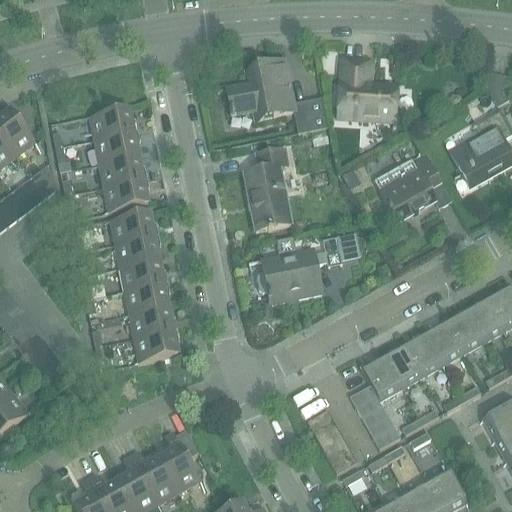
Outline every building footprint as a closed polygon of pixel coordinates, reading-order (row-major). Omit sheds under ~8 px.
[(342,60),(341,79),(338,121),(393,125),(394,111),(395,91),(369,89),(368,92),(362,92),(364,67),(344,66),(344,60),(342,60)] [(284,66),(262,70),(263,71),(264,71),(264,75),(253,78),(252,73),(254,73),(253,72),(246,74),(249,88),(227,93),(231,113),(230,113),(231,120),(235,119),(234,118),(254,114),(256,123),(276,120),(293,116),(298,138),(328,131),(322,102),(292,108),(284,66)] [(490,77),(487,94),(497,111),(509,104),(502,93),(505,80),(490,77)] [(4,121),(0,124),(0,139),(16,161),(35,147),(8,111),(1,117),(4,121)] [(130,129),(128,113),(89,121),(94,145),(137,137),(136,128),(130,129)] [(451,157),(451,159),(461,176),(454,181),(454,182),(469,173),(476,187),(487,181),(489,185),(490,185),(488,181),(502,173),(504,177),(505,176),(503,172),(511,167),(511,163),(502,145),(511,139),(511,137),(500,115),(476,128),(482,139),(451,157)] [(60,137),(52,139),(55,153),(63,152),(60,137)] [(139,146),(137,137),(94,145),(98,168),(137,160),(134,147),(139,146)] [(21,167),(16,161),(0,139),(0,179),(1,182),(21,167)] [(66,167),(63,152),(55,153),(58,168),(66,167)] [(284,152),(275,154),(255,158),(259,174),(244,177),(249,204),(252,204),(254,214),(251,215),(255,236),(267,233),(268,235),(272,234),(271,232),(291,229),(279,170),(287,169),(284,152)] [(389,211),(387,212),(389,216),(391,215),(397,226),(434,205),(428,193),(439,186),(423,158),(411,165),(416,175),(380,195),(389,211)] [(140,176),(137,160),(98,168),(103,193),(147,184),(145,175),(140,176)] [(55,195),(50,168),(48,169),(31,182),(46,202),(55,195)] [(46,202),(31,182),(21,189),(36,209),(46,202)] [(62,186),(63,193),(65,200),(72,199),(69,184),(62,186)] [(148,193),(147,184),(103,193),(108,218),(128,214),(147,209),(143,194),(148,193)] [(36,209),(21,189),(12,196),(27,216),(36,209)] [(27,216),(12,196),(2,204),(17,224),(27,216)] [(75,214),(72,199),(65,200),(68,215),(75,214)] [(17,224),(2,204),(0,205),(0,220),(8,231),(17,224)] [(148,217),(129,220),(109,224),(114,250),(158,241),(156,232),(151,233),(148,217)] [(80,241),(73,242),(76,257),(83,256),(80,241)] [(160,249),(158,241),(114,250),(119,273),(158,265),(155,250),(160,249)] [(326,267),(325,256),(313,259),(312,254),(296,257),(293,241),(276,244),(280,261),(248,267),(248,268),(261,265),(263,276),(258,277),(256,281),(259,294),(263,297),(267,296),(268,302),(297,296),(298,302),(321,298),(315,269),(326,267)] [(322,244),(325,256),(326,267),(327,271),(342,268),(337,241),(322,244)] [(86,271),(83,256),(76,257),(79,272),(86,271)] [(161,280),(158,265),(119,273),(124,296),(167,287),(166,279),(161,280)] [(0,303),(9,297),(1,287),(0,287),(0,303)] [(169,296),(167,287),(124,296),(129,320),(167,312),(164,297),(169,296)] [(90,288),(82,290),(85,304),(93,303),(90,288)] [(511,295),(509,289),(487,301),(505,334),(511,330),(511,295)] [(0,318),(16,306),(9,297),(0,303),(0,318)] [(505,334),(487,301),(466,313),(484,346),(505,334)] [(96,318),(93,303),(85,304),(88,319),(96,318)] [(23,316),(16,306),(0,318),(0,328),(3,331),(23,316)] [(170,327),(167,312),(129,320),(133,343),(177,334),(175,326),(170,327)] [(484,346),(466,313),(445,325),(463,357),(484,346)] [(30,326),(23,316),(3,331),(10,341),(30,326)] [(463,357),(445,325),(424,337),(442,369),(463,357)] [(37,335),(30,326),(10,341),(17,351),(37,335)] [(179,343),(177,334),(133,343),(138,368),(177,360),(173,344),(179,343)] [(45,345),(37,335),(17,351),(24,360),(45,345)] [(99,335),(92,337),(95,351),(102,350),(99,335)] [(442,369),(424,337),(403,348),(421,381),(442,369)] [(52,354),(45,345),(24,360),(31,370),(52,354)] [(421,381),(403,348),(382,360),(400,393),(421,381)] [(105,365),(102,350),(95,351),(98,366),(105,365)] [(59,364),(52,354),(31,370),(39,379),(59,364)] [(400,393),(382,360),(360,372),(370,390),(377,401),(379,405),(400,393)] [(66,374),(59,364),(39,379),(46,389),(66,374)] [(511,379),(511,370),(501,376),(505,383),(511,379)] [(74,384),(66,374),(46,389),(54,399),(74,384)] [(505,383),(501,376),(485,386),(489,392),(505,383)] [(0,408),(13,399),(0,380),(0,408)] [(377,401),(370,390),(349,401),(355,412),(377,401)] [(480,397),(476,390),(459,400),(463,407),(480,397)] [(0,439),(28,418),(13,399),(0,408),(0,439)] [(463,407),(459,400),(443,409),(447,416),(463,407)] [(383,412),(379,405),(377,401),(355,412),(362,424),(383,412)] [(511,406),(483,423),(495,445),(511,435),(511,406)] [(389,422),(383,412),(362,424),(368,434),(389,422)] [(327,414),(306,425),(312,436),(333,424),(327,414)] [(438,421),(435,414),(418,423),(421,430),(438,421)] [(395,433),(389,422),(368,434),(374,444),(395,433)] [(421,430),(418,423),(401,433),(405,439),(421,430)] [(339,435),(333,424),(312,436),(318,447),(339,435)] [(400,442),(395,433),(374,444),(379,454),(400,442)] [(186,434),(175,440),(173,436),(164,441),(172,456),(159,463),(179,497),(200,485),(188,463),(198,457),(186,434)] [(345,445),(339,435),(318,447),(324,457),(345,445)] [(511,462),(511,435),(495,445),(507,466),(511,462)] [(413,453),(431,443),(427,436),(410,446),(413,453)] [(351,456),(345,445),(324,457),(330,467),(351,456)] [(401,451),(384,460),(388,467),(405,457),(401,451)] [(138,456),(130,460),(158,509),(179,497),(159,463),(146,470),(138,456)] [(357,466),(351,456),(330,467),(336,478),(357,466)] [(152,511),(158,509),(130,460),(122,465),(131,479),(118,486),(131,511),(152,511)] [(388,467),(384,460),(368,469),(371,476),(388,467)] [(455,511),(466,506),(448,473),(426,486),(441,511),(455,511)] [(359,474),(342,484),(346,491),(363,481),(359,474)] [(96,479),(88,484),(103,511),(131,511),(118,486),(104,494),(96,479)] [(103,511),(88,484),(81,488),(89,503),(75,510),(75,511),(103,511)] [(441,511),(426,486),(405,497),(413,511),(441,511)] [(413,511),(405,497),(385,509),(386,511),(413,511)]
